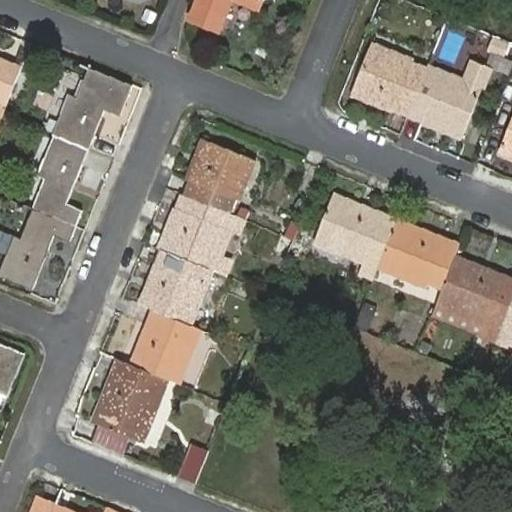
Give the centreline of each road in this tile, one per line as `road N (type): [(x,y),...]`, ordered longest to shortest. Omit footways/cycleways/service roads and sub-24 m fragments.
road 1 (residential): [(186,67),(78,342)]
road 2 (residential): [(511,204),(304,117)]
road 3 (residential): [(210,511),(39,442)]
road 4 (residential): [(22,0),(186,67)]
road 5 (residential): [(304,117),(186,67)]
road 6 (residential): [(304,117),(350,0)]
